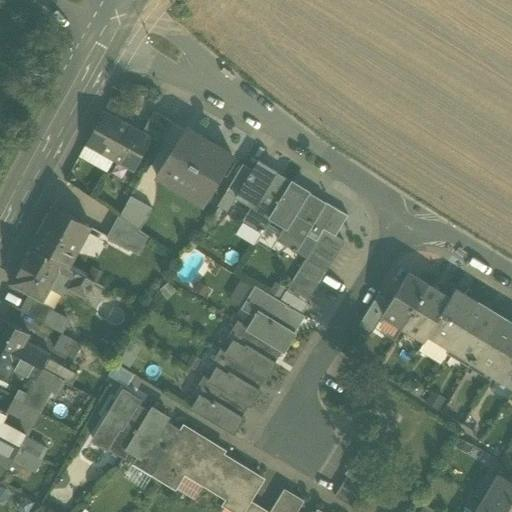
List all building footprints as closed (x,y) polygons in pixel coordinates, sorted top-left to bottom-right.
[(134,172),(152,138),(103,112),(85,146),(134,172)] [(204,206),(233,158),(185,129),(162,168),(161,168),(156,177),(204,206)] [(270,219),(291,185),(280,179),(279,181),(273,177),(276,172),(258,162),(253,171),(236,198),(252,208),(244,220),(259,230),(258,232),(261,234),(270,219)] [(236,198),(253,171),(242,165),(226,192),(236,198)] [(309,193),(292,182),(291,185),(270,219),(284,228),(277,241),(293,250),(291,252),(295,254),(306,235),(324,206),(323,205),(313,199),(312,201),(306,197),(309,193)] [(140,232),(152,205),(127,194),(107,240),(140,255),(148,236),(140,232)] [(336,209),(325,202),(323,205),(324,206),(306,235),(316,242),(317,240),(324,230),(336,209)] [(69,270),(69,268),(91,228),(52,206),(29,248),(69,270)] [(348,216),(336,209),(324,230),(335,237),(348,216)] [(345,243),(324,230),(317,240),(338,253),(345,243)] [(338,253),(317,240),(316,242),(311,250),(332,263),(338,253)] [(94,307),(104,287),(69,268),(69,270),(29,248),(10,284),(43,302),(50,288),(64,296),(68,289),(84,297),(82,301),(94,307)] [(332,263),(311,250),(305,261),(326,273),(332,263)] [(326,273),(305,261),(299,271),(320,283),(326,273)] [(320,283),(299,271),(292,281),(313,294),(320,283)] [(403,327),(428,286),(407,274),(389,302),(382,315),(383,315),(403,327)] [(313,294),(292,281),(286,291),(307,304),(313,294)] [(428,334),(449,299),(428,286),(403,327),(424,340),(428,334)] [(304,319),(305,317),(301,314),(280,302),(256,287),(243,309),(256,317),(248,330),(279,349),(284,352),(295,334),(292,333),(301,317),(304,319)] [(449,299),(428,334),(450,347),(477,302),(456,289),(449,299)] [(307,304),(286,291),(280,302),(301,314),(307,304)] [(382,315),(389,302),(377,295),(358,325),(372,334),(383,315),(382,315)] [(22,313),(64,330),(69,315),(28,299),(22,313)] [(477,302),(450,347),(469,358),(468,360),(471,362),(472,360),(497,319),(481,309),(483,306),(477,302)] [(497,319),(472,360),(494,374),(511,344),(511,327),(504,323),(506,320),(499,316),(497,319)] [(0,322),(0,346),(65,381),(71,385),(76,375),(47,360),(50,355),(26,342),(29,335),(1,320),(0,322)] [(271,362),(279,349),(248,330),(237,324),(227,340),(232,344),(226,354),(262,376),(267,379),(276,365),(271,362)] [(60,332),(53,348),(75,357),(81,341),(60,332)] [(511,344),(494,374),(511,384),(511,344)] [(57,396),(65,381),(0,346),(0,373),(7,377),(10,370),(57,396)] [(254,389),(262,376),(226,354),(221,351),(211,368),(216,371),(209,381),(246,403),(251,406),(260,392),(254,389)] [(238,416),(246,403),(209,381),(204,378),(194,395),(199,398),(192,409),(234,435),(243,419),(238,416)] [(128,451),(150,414),(137,406),(140,401),(123,391),(93,441),(107,449),(108,448),(124,457),(128,451)] [(0,437),(41,459),(41,460),(46,450),(26,439),(40,414),(14,399),(6,413),(0,409),(0,437)] [(169,418),(153,409),(150,414),(128,451),(139,458),(135,464),(152,475),(179,432),(165,424),(169,418)] [(223,452),(182,427),(179,432),(152,475),(175,489),(185,472),(186,470),(188,471),(206,482),(203,485),(227,500),(224,506),(234,511),(242,511),(250,501),(262,480),(221,455),(223,452)] [(392,447),(370,434),(363,444),(386,458),(392,447)] [(0,464),(8,469),(13,460),(34,471),(41,459),(0,437),(0,464)] [(386,458),(363,444),(357,454),(379,468),(386,458)] [(379,468),(357,454),(351,465),(373,478),(379,468)] [(373,478),(351,465),(345,475),(347,477),(367,489),(373,478)] [(486,503),(501,511),(511,511),(511,482),(502,476),(486,503)] [(367,489),(347,477),(341,486),(361,498),(367,489)] [(361,498),(341,486),(335,497),(355,509),(361,498)] [(270,511),(321,511),(317,510),(315,511),(297,511),(304,501),(284,490),(270,511)] [(267,511),(250,501),(242,511),(267,511)] [(480,511),(501,511),(486,503),(480,511)]
